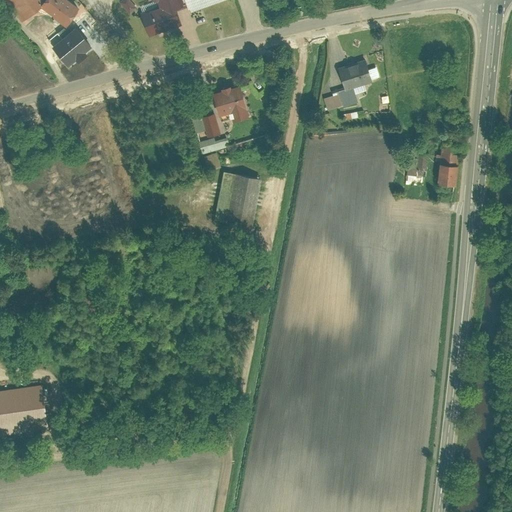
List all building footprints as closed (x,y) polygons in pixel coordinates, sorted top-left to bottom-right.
[(19,0),(33,14),(47,0),(19,0)] [(75,0),(55,0),(50,8),(73,25),(86,8),(75,0)] [(132,0),(121,0),(120,1),(131,13),(139,6),(132,0)] [(188,0),(147,0),(140,3),(150,31),(175,22),(170,7),(189,0),(188,0)] [(228,0),(188,0),(189,0),(193,12),(228,0)] [(78,28),(68,35),(65,31),(60,34),(64,40),(56,46),(69,64),(92,47),(78,28)] [(364,57),(336,67),(344,90),(324,97),(329,110),(357,100),(353,87),(372,81),(364,57)] [(220,91),(212,94),(219,117),(229,114),(231,122),(249,117),(240,85),(230,88),(230,86),(220,89),(220,91)] [(214,113),(202,117),(207,135),(219,132),(214,113)] [(205,155),(209,170),(222,166),(218,152),(205,155)] [(409,159),(408,182),(423,183),(425,155),(418,154),(418,160),(409,159)] [(440,161),(438,184),(455,186),(458,163),(440,161)] [(249,237),(260,178),(223,170),(214,220),(225,222),(223,232),(249,237)] [(40,384),(0,389),(0,435),(47,429),(40,384)]
